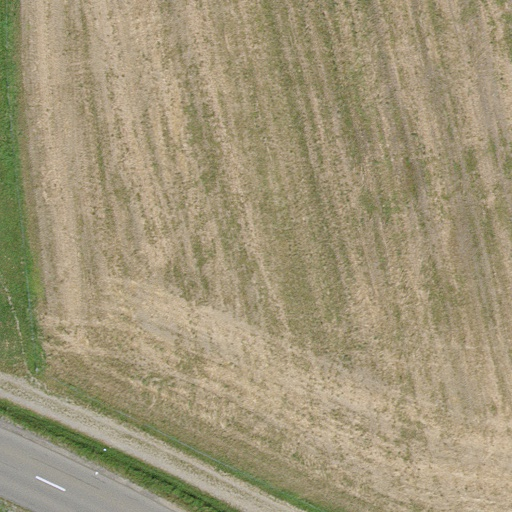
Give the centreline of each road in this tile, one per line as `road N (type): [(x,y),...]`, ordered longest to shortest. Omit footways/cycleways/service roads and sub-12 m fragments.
road 1 (track): [(261,511),(0,407)]
road 2 (tertiary): [(108,511),(0,459)]
